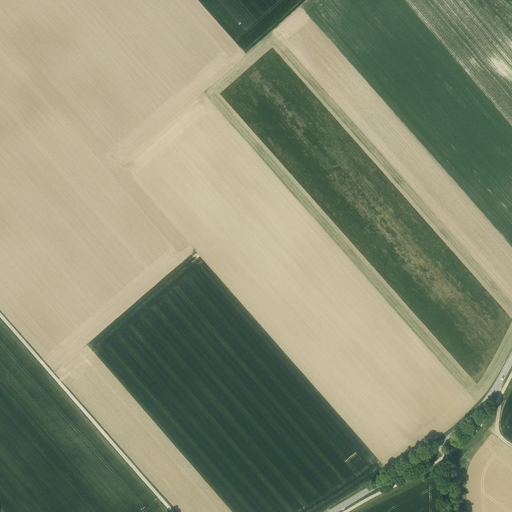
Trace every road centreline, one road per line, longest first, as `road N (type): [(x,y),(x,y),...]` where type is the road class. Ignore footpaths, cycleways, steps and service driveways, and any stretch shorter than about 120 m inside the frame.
road 1 (unclassified): [(172,511),(0,316)]
road 2 (tertiary): [(331,511),(440,446)]
